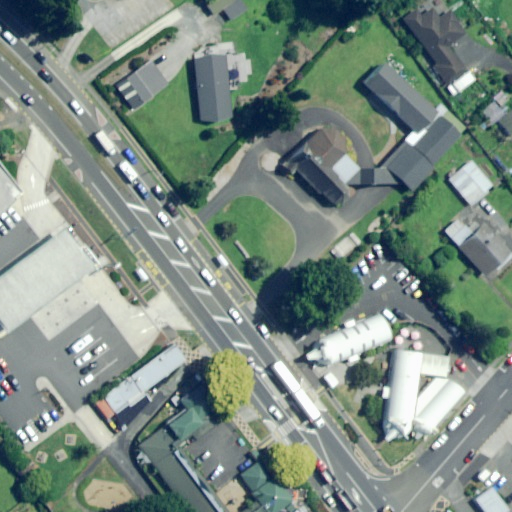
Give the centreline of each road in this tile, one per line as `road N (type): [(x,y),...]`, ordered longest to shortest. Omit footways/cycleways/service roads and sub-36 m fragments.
road 1 (trunk): [(368,511),(157,232)]
road 2 (trunk): [(0,30),(128,175),(157,232)]
road 3 (unknown): [(231,326),(128,430),(128,460),(165,511)]
road 4 (trunk): [(157,232),(109,193),(0,58)]
road 5 (tertiary): [(402,511),(511,386)]
